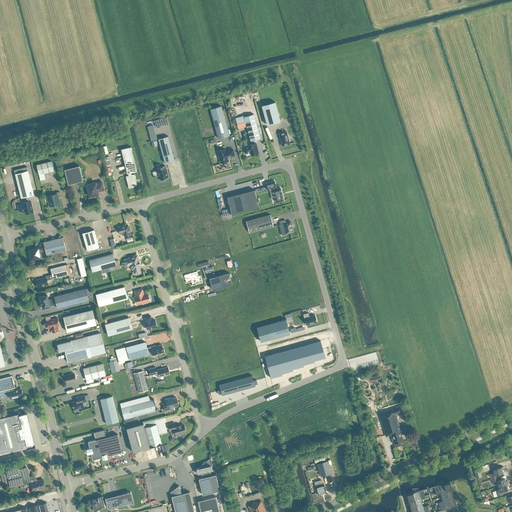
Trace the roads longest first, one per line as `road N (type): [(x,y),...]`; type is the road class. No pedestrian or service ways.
road 1 (unclassified): [(206,427),(343,364),(291,173),(275,165),(140,202)]
road 2 (tertiary): [(66,485),(5,235)]
road 3 (unclassified): [(206,427),(140,202)]
road 4 (secondary): [(314,511),(511,412)]
road 5 (unclassified): [(66,485),(174,457),(206,427)]
road 6 (unclassified): [(140,202),(5,235)]
